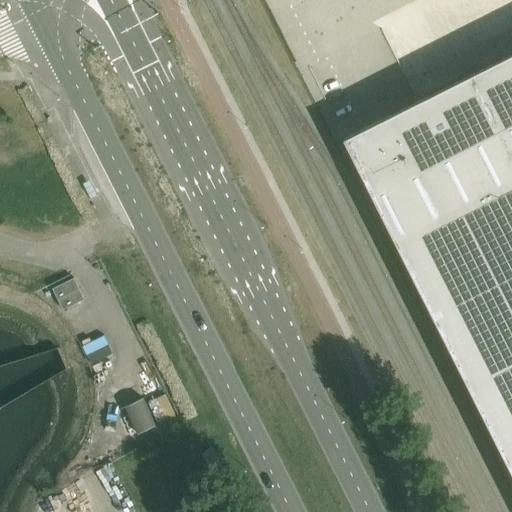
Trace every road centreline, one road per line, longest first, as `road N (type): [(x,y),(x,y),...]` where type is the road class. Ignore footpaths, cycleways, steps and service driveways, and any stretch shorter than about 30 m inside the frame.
road 1 (tertiary): [(370,511),(109,0)]
road 2 (tertiary): [(46,12),(293,511)]
road 3 (unknown): [(356,0),(355,19),(398,120),(417,143),(445,146),(511,119)]
